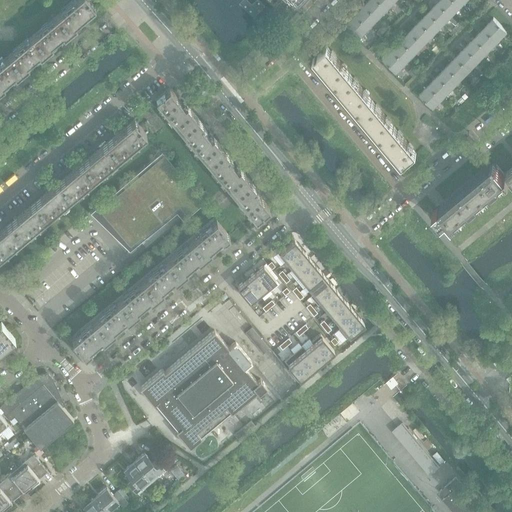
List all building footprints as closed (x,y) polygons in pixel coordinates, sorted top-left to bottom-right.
[(75,24),(91,10),(95,7),(89,0),(74,0),(57,15),(70,31),(76,26),(75,24)] [(306,0),(267,0),(274,6),(287,20),(306,0)] [(387,7),(380,0),(368,0),(365,3),(378,16),(387,7)] [(460,4),(455,0),(439,0),(438,1),(451,14),(460,4)] [(451,14),(438,1),(429,10),(442,23),(451,14)] [(378,16),(365,3),(356,13),(369,26),(378,16)] [(442,23),(429,10),(420,20),(433,33),(442,23)] [(369,26),(356,13),(346,23),(360,35),(369,26)] [(64,36),(70,31),(57,15),(33,35),(46,51),(52,45),(51,43),(62,34),(64,36)] [(507,30),(493,17),(484,27),(497,40),(507,30)] [(433,33),(420,20),(410,30),(424,42),(433,33)] [(454,35),(463,25),(459,22),(454,28),(450,24),(447,28),(454,35)] [(382,26),(376,32),(380,36),(386,30),(382,26)] [(497,40),(484,27),(475,36),(488,49),(497,40)] [(424,42),(410,30),(401,39),(415,52),(424,42)] [(27,63),(34,57),(38,54),(40,56),(46,51),(33,35),(9,55),(22,71),(28,65),(27,63)] [(488,49),(475,36),(466,46),(479,59),(488,49)] [(415,52),(401,39),(392,49),(405,61),(415,52)] [(349,73),(338,60),(327,46),(317,54),(315,56),(313,58),(335,85),(349,73)] [(479,59),(466,46),(456,55),(470,68),(479,59)] [(405,61),(392,49),(383,58),(396,71),(405,61)] [(16,76),(22,71),(9,55),(0,62),(0,89),(4,85),(3,83),(14,74),(16,76)] [(470,68),(456,55),(447,65),(460,78),(470,68)] [(460,78),(447,65),(438,74),(451,87),(460,78)] [(411,79),(417,73),(414,69),(407,76),(411,79)] [(371,100),(360,86),(349,73),(335,85),(357,111),(371,100)] [(451,87),(438,74),(429,84),(442,97),(451,87)] [(442,97),(429,84),(420,93),(433,106),(442,97)] [(184,106),(178,98),(169,88),(155,99),(179,127),(195,114),(186,104),(184,106)] [(393,126),(382,113),(371,100),(357,111),(379,138),(393,126)] [(211,137),(201,126),(203,124),(195,114),(179,127),(206,159),(221,146),(213,136),(211,137)] [(119,157),(136,142),(146,134),(134,119),(117,134),(107,142),(119,157)] [(416,153),(414,151),(393,126),(379,138),(402,165),(404,163),(405,163),(407,161),(416,153)] [(95,177),(115,160),(119,157),(107,142),(83,162),(95,177)] [(237,169),(228,158),(230,156),(221,146),(206,159),(232,191),(248,177),(239,167),(237,169)] [(130,246),(184,201),(191,210),(191,211),(203,201),(163,153),(98,208),(103,214),(130,246)] [(452,223),(495,187),(506,178),(507,179),(508,177),(505,173),(504,173),(496,164),(493,161),(438,206),(432,210),(441,221),(446,217),(452,224),(453,224),(452,223)] [(71,197),(91,180),(95,177),(83,162),(59,182),(71,197)] [(269,207),(254,189),(256,188),(248,177),(232,191),(256,219),(269,207)] [(47,217),(67,200),(71,197),(59,182),(35,202),(47,217)] [(23,237),(43,220),(47,217),(35,202),(11,222),(23,237)] [(209,248),(217,242),(221,239),(222,241),(229,235),(216,220),(192,240),(205,256),(211,250),(209,248)] [(0,255),(13,245),(23,237),(11,222),(0,231),(0,255)] [(285,261),(301,247),(294,239),(289,243),(288,241),(281,247),(282,249),(279,251),(278,253),(285,261)] [(189,265),(193,262),(197,259),(198,261),(205,256),(192,240),(168,260),(181,275),(187,270),(185,268),(189,265)] [(293,268),(308,256),(301,247),(285,261),(292,270),(294,268),(293,268)] [(300,276),(315,264),(308,256),(293,268),(294,268),(300,276)] [(162,288),(168,283),(173,279),(175,281),(181,275),(168,260),(144,280),(157,295),(163,290),(162,288)] [(275,279),(263,264),(255,271),(267,286),(270,291),(279,284),(275,279)] [(307,284),(322,272),(315,264),(300,276),(307,284)] [(267,286),(255,271),(246,278),(258,293),(267,286)] [(312,294),(329,281),(322,272),(307,284),(305,286),(312,294)] [(258,293),(246,278),(237,286),(249,300),(258,293)] [(144,303),(146,301),(149,299),(151,301),(157,295),(144,280),(120,300),(133,315),(139,310),(137,308),(141,306),(144,303)] [(321,301),(336,289),(329,281),(312,294),(310,295),(318,305),(321,301)] [(328,309),(343,297),(336,289),(321,301),(328,309)] [(333,319),(349,306),(343,297),(328,309),(326,310),(326,311),(333,319)] [(114,328),(119,323),(121,322),(122,321),(125,319),(127,321),(133,315),(120,300),(96,320),(109,335),(115,330),(114,328)] [(340,328),(356,314),(349,306),(333,319),(340,327),(339,327),(340,328)] [(360,328),(359,326),(364,322),(356,314),(340,328),(339,327),(338,329),(345,338),(352,332),(353,334),(360,328)] [(90,348),(98,341),(101,339),(103,341),(109,335),(96,320),(72,340),(85,356),(91,350),(90,348)] [(8,344),(15,339),(1,322),(0,322),(0,350),(5,347),(8,344)] [(269,348),(251,326),(245,331),(263,353),(269,348)] [(162,369),(140,387),(154,403),(155,402),(177,429),(176,430),(190,446),(230,413),(256,390),(259,393),(267,386),(260,379),(257,381),(245,367),(252,361),(235,341),(228,347),(214,330),(164,371),(162,369)] [(334,350),(321,335),(320,334),(311,341),(312,343),(313,343),(325,357),(334,350)] [(325,357),(313,343),(312,343),(305,349),(304,350),(317,364),(325,357)] [(317,364),(304,350),(305,349),(302,346),(301,346),(293,353),(296,356),(308,371),(317,364)] [(308,371),(296,356),(293,353),(284,360),(287,364),(300,378),(308,371)] [(73,419),(61,405),(63,404),(51,378),(49,375),(46,374),(42,373),(17,393),(16,392),(14,393),(15,394),(0,407),(10,419),(14,416),(40,447),(73,419)] [(390,385),(396,380),(393,377),(391,378),(387,382),(390,385)] [(9,424),(2,417),(0,413),(0,430),(1,431),(4,435),(11,429),(8,425),(9,424)] [(237,438),(254,424),(253,422),(250,419),(233,433),(236,436),(237,438)] [(438,466),(402,423),(393,430),(430,473),(438,466)] [(162,467),(153,456),(150,459),(144,452),(134,460),(150,479),(151,478),(150,477),(162,467)] [(48,471),(39,461),(33,453),(32,453),(33,454),(17,467),(32,484),(39,478),(47,471),(47,472),(48,471)] [(150,479),(134,460),(124,469),(130,475),(126,478),(136,489),(148,479),(148,480),(150,479)] [(184,473),(176,464),(170,470),(178,478),(184,473)] [(32,484),(17,467),(4,478),(10,485),(18,495),(24,490),(25,490),(32,484)] [(484,511),(456,478),(456,477),(439,491),(445,497),(442,499),(443,499),(444,498),(454,511),(484,511)] [(18,495),(10,485),(4,478),(0,481),(0,502),(4,507),(12,501),(11,501),(13,499),(17,495),(18,496),(19,496),(18,495)] [(125,499),(117,490),(113,494),(106,486),(95,496),(107,511),(118,501),(122,506),(127,502),(125,499)] [(128,496),(120,487),(117,490),(125,499),(128,496)] [(105,511),(107,511),(95,496),(83,505),(88,511),(105,511)]
